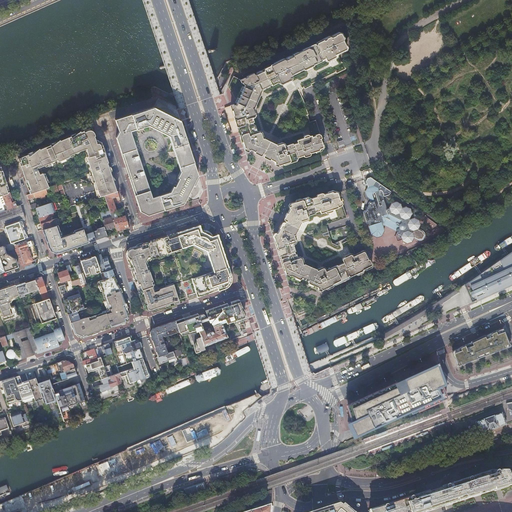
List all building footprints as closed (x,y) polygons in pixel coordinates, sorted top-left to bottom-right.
[(234,104),(231,105),(231,107),(229,108),(233,119),(237,132),(239,131),(241,135),(242,140),(244,147),(243,148),(244,150),(247,151),(249,150),(248,149),(250,149),(255,151),(254,152),(260,155),(261,154),(262,153),(263,153),(269,141),(267,140),(265,139),(266,139),(263,137),(261,131),(260,132),(259,131),(256,132),(251,116),(253,115),(254,114),(255,114),(253,107),(259,94),(260,95),(262,90),(261,89),(270,84),(271,85),(275,83),(275,81),(278,80),(280,82),(281,83),(285,81),(285,82),(291,79),(292,77),(290,74),(294,72),(294,73),(299,71),(298,70),(302,68),(304,68),(312,64),(312,63),(317,61),(317,62),(321,60),(321,59),(325,57),(326,60),(327,60),(331,58),(331,59),(336,57),(337,54),(337,53),(343,50),(344,50),(346,49),(347,47),(346,44),(345,45),(342,40),(343,38),(344,37),(341,32),(338,31),(332,34),(331,36),(332,37),(331,37),(329,36),(329,35),(322,38),(323,39),(317,42),(316,44),(315,44),(314,43),(310,45),(309,47),(310,47),(309,48),(307,47),(307,46),(302,49),(302,50),(298,51),(297,51),(292,53),(293,54),(293,56),(291,56),(291,55),(290,55),(286,57),(285,58),(286,59),(285,60),(284,59),(283,59),(283,58),(274,62),(274,63),(271,65),(270,66),(271,67),(270,67),(269,66),(268,66),(264,68),(263,69),(264,70),(262,71),(261,70),(260,70),(256,72),(255,73),(256,74),(255,74),(253,73),(253,72),(246,75),(247,76),(241,79),(243,83),(245,84),(244,86),(242,86),(240,90),(242,91),(239,97),(237,97),(235,102),(237,102),(236,105),(234,104)] [(180,120),(179,120),(167,114),(154,107),(151,108),(158,130),(169,136),(173,147),(174,152),(180,170),(180,171),(179,175),(196,169),(187,141),(182,126),(180,120)] [(127,116),(132,131),(137,129),(140,128),(148,125),(151,127),(154,128),(158,130),(151,108),(127,116)] [(123,160),(138,154),(130,131),(132,131),(127,116),(115,119),(119,132),(116,137),(123,160)] [(30,193),(47,188),(46,185),(47,184),(47,182),(43,174),(43,173),(40,174),(37,168),(38,167),(38,168),(52,162),(51,160),(56,158),(58,162),(59,161),(66,159),(70,157),(69,155),(74,153),(73,153),(77,152),(80,150),(81,150),(86,149),(88,157),(87,157),(91,169),(91,170),(91,171),(92,174),(92,175),(93,182),(94,186),(95,189),(97,198),(104,195),(117,191),(115,191),(113,185),(114,184),(114,183),(115,183),(114,181),(114,180),(113,180),(112,180),(110,174),(111,174),(111,173),(110,172),(110,170),(108,169),(107,167),(106,163),(107,163),(106,159),(107,159),(106,155),(105,153),(104,152),(103,152),(102,148),(101,146),(100,144),(98,143),(97,144),(96,140),(97,140),(95,139),(94,136),(92,129),(84,132),(84,130),(76,133),(77,135),(71,138),(71,136),(67,138),(67,139),(61,142),(60,140),(56,142),(57,144),(50,147),(49,145),(46,146),(47,148),(41,151),(40,149),(36,151),(36,153),(29,156),(28,154),(25,156),(25,157),(23,158),(22,159),(21,159),(21,160),(21,161),(21,162),(23,168),(22,169),(26,181),(27,180),(30,189),(29,189),(30,193)] [(287,144),(288,145),(284,146),(283,143),(282,143),(281,142),(275,143),(273,142),(273,143),(269,141),(263,153),(264,154),(263,155),(263,156),(269,159),(270,158),(274,161),(275,164),(277,165),(283,163),(283,164),(285,164),(289,163),(289,162),(289,161),(291,160),(291,162),(296,160),(297,158),(297,157),(303,155),(303,156),(305,156),(309,155),(310,153),(315,151),(315,152),(321,150),(322,148),(322,147),(323,146),(319,135),(318,134),(312,136),(311,136),(310,135),(309,135),(309,134),(307,134),(304,135),(303,136),(303,137),(297,139),(297,140),(297,142),(292,144),(292,142),(287,144)] [(151,214),(158,212),(154,197),(152,198),(143,170),(141,164),(138,154),(123,160),(124,164),(127,163),(129,163),(130,167),(132,170),(133,174),(128,175),(140,211),(148,215),(151,214)] [(170,191),(171,193),(193,186),(193,185),(196,179),(198,175),(196,170),(196,169),(179,175),(177,177),(179,178),(178,180),(177,182),(175,187),(173,186),(170,191)] [(4,183),(0,184),(0,196),(2,195),(10,193),(9,192),(10,192),(8,187),(6,188),(4,183)] [(58,191),(63,189),(61,183),(51,187),(53,194),(58,192),(58,191)] [(368,206),(366,209),(364,210),(363,212),(366,222),(368,222),(369,222),(370,225),(369,226),(371,234),(377,237),(381,235),(384,230),(383,225),(382,223),(384,222),(397,229),(396,230),(397,231),(395,236),(396,240),(398,240),(402,239),(403,240),(407,242),(411,241),(413,237),(412,232),(413,230),(418,228),(420,224),(418,220),(414,218),(410,219),(409,217),(411,213),(410,208),(406,206),(401,208),(400,204),(396,201),(392,203),(389,207),(390,207),(387,208),(383,197),(384,195),(382,190),(381,189),(379,190),(378,187),(373,185),(368,187),(366,191),(367,196),(369,197),(370,201),(369,201),(369,203),(369,204),(368,206)] [(171,193),(175,206),(183,204),(185,200),(191,190),(193,186),(171,193)] [(33,193),(30,194),(26,195),(28,199),(35,197),(35,198),(39,196),(40,196),(41,197),(41,198),(45,197),(45,194),(48,194),(47,191),(49,190),(48,189),(46,190),(46,189),(33,193)] [(340,203),(337,192),(336,191),(335,191),(333,189),(327,191),(328,192),(323,194),(323,193),(322,192),(317,194),(316,195),(317,196),(310,198),(310,197),(308,196),(303,197),(303,199),(302,199),(301,198),(300,197),(296,199),(295,200),(296,201),(289,203),(289,205),(290,208),(287,213),(286,212),(284,218),(284,219),(285,220),(285,221),(297,227),(299,224),(301,222),(307,219),(306,218),(307,217),(306,214),(319,210),(320,211),(321,212),(325,211),(325,212),(326,213),(332,211),(332,210),(332,209),(337,207),(337,206),(337,205),(340,204),(340,203)] [(64,194),(63,190),(60,192),(61,195),(55,197),(56,200),(64,197),(64,194)] [(119,196),(117,191),(104,195),(109,210),(115,227),(116,231),(129,227),(127,221),(125,215),(122,216),(120,213),(117,214),(118,217),(116,218),(113,211),(115,210),(116,211),(112,198),(119,196)] [(154,197),(158,212),(166,210),(175,206),(171,193),(170,191),(170,192),(163,194),(159,195),(156,196),(154,197)] [(11,196),(10,193),(2,195),(5,204),(3,205),(5,210),(16,206),(15,201),(14,202),(11,202),(10,198),(11,198),(11,196)] [(54,210),(51,202),(46,204),(36,208),(36,209),(39,216),(39,217),(52,213),(55,212),(54,210)] [(75,204),(81,221),(89,219),(84,202),(75,204)] [(23,212),(21,205),(16,206),(5,210),(0,211),(0,227),(22,220),(25,219),(23,212)] [(115,227),(109,210),(100,213),(101,215),(104,226),(105,230),(115,227)] [(39,217),(41,223),(51,220),(50,216),(53,215),(52,213),(39,217)] [(43,229),(49,227),(56,225),(57,225),(58,224),(59,224),(57,218),(56,218),(54,219),(51,220),(41,223),(40,223),(42,229),(43,229)] [(89,219),(81,221),(83,227),(84,232),(92,229),(89,219)] [(25,229),(22,220),(0,227),(0,237),(0,236),(0,234),(6,232),(4,230),(12,228),(13,227),(14,227),(16,232),(25,229)] [(277,232),(276,233),(275,232),(273,232),(273,233),(272,235),(273,237),(274,236),(276,243),(277,247),(278,249),(280,255),(281,258),(283,266),(286,275),(287,275),(288,275),(291,275),(295,276),(299,278),(301,278),(301,277),(308,280),(308,281),(308,282),(313,284),(317,286),(318,289),(320,289),(321,289),(325,287),(332,284),(332,283),(333,282),(339,279),(341,278),(347,276),(348,275),(350,275),(355,273),(362,270),(362,269),(364,268),(370,265),(371,263),(369,259),(367,258),(366,254),(364,251),(363,251),(361,252),(355,255),(352,256),(351,254),(350,254),(345,256),(342,257),(342,259),(342,260),(343,262),(337,265),(329,269),(325,270),(324,267),(322,267),(317,270),(316,268),(313,267),(313,268),(306,265),(307,264),(304,263),(303,264),(301,258),(300,257),(296,258),(291,242),(294,242),(294,241),(295,240),(293,234),(294,234),(296,231),(295,231),(297,227),(285,221),(284,222),(283,224),(281,225),(280,228),(277,232)] [(58,253),(64,251),(64,250),(69,248),(65,236),(63,236),(62,237),(60,232),(57,225),(56,225),(49,227),(58,253)] [(176,232),(181,247),(193,243),(206,250),(209,260),(224,255),(217,234),(212,236),(210,233),(209,232),(207,231),(206,230),(204,230),(202,230),(201,230),(199,225),(187,229),(176,232)] [(93,231),(96,240),(100,238),(108,236),(105,230),(104,226),(97,228),(97,230),(93,231)] [(57,253),(58,253),(49,227),(43,229),(42,229),(44,233),(47,244),(49,248),(49,249),(50,250),(50,251),(55,253),(56,253),(57,253)] [(83,227),(78,229),(83,243),(83,244),(84,244),(86,243),(88,242),(85,234),(84,232),(83,227)] [(422,230),(418,228),(413,230),(412,232),(413,237),(417,239),(418,239),(418,240),(419,240),(420,240),(421,239),(422,239),(423,239),(423,238),(424,237),(424,236),(425,236),(425,235),(425,234),(424,233),(424,232),(424,231),(423,231),(423,230),(422,230)] [(27,237),(25,229),(16,232),(17,234),(15,235),(14,235),(17,241),(27,237)] [(83,243),(78,229),(74,230),(74,231),(75,232),(74,232),(78,245),(83,243)] [(96,240),(93,231),(85,234),(88,242),(91,241),(96,240)] [(75,247),(77,246),(78,245),(74,232),(70,234),(65,236),(69,248),(72,247),(72,248),(75,247)] [(181,247),(176,232),(176,233),(166,236),(171,250),(176,249),(178,248),(180,247),(181,247)] [(497,251),(498,251),(499,251),(500,250),(511,242),(511,235),(502,242),(497,245),(495,246),(495,247),(495,248),(496,250),(497,251)] [(31,236),(27,237),(17,241),(14,242),(15,246),(16,248),(15,248),(16,251),(17,253),(18,253),(21,264),(26,262),(36,259),(38,255),(31,236)] [(171,250),(166,236),(156,239),(147,242),(152,257),(171,250)] [(13,242),(6,245),(8,251),(15,248),(14,246),(13,242)] [(149,269),(148,269),(147,267),(145,262),(145,261),(147,258),(151,257),(152,257),(147,242),(143,243),(139,244),(136,245),(132,247),(130,248),(129,249),(129,250),(128,251),(127,253),(127,254),(126,254),(126,256),(129,266),(132,275),(133,278),(136,277),(137,280),(134,281),(136,287),(138,291),(153,286),(152,285),(151,282),(151,281),(153,281),(153,280),(149,269)] [(6,253),(3,246),(0,246),(0,259),(1,261),(2,260),(2,262),(6,263),(2,265),(4,271),(18,266),(16,259),(6,253)] [(153,259),(172,252),(171,250),(152,257),(153,259)] [(464,286),(472,302),(511,283),(511,250),(506,254),(463,284),(464,286)] [(487,252),(486,252),(449,276),(448,278),(449,280),(450,282),(452,282),(453,282),(487,258),(489,257),(490,255),(489,254),(488,253),(487,252)] [(101,254),(95,256),(99,269),(100,272),(104,270),(104,272),(112,269),(111,266),(109,267),(109,266),(110,265),(107,257),(102,259),(102,257),(101,254)] [(228,267),(224,255),(209,260),(213,271),(228,267)] [(99,269),(95,256),(88,258),(80,261),(83,267),(84,270),(85,274),(89,273),(87,268),(88,267),(89,266),(90,267),(91,267),(92,265),(93,265),(94,266),(95,270),(99,269)] [(433,257),(431,257),(417,266),(397,279),(396,280),(395,282),(395,283),(396,284),(397,285),(399,285),(400,284),(436,263),(437,261),(437,258),(435,257),(433,257)] [(79,265),(74,266),(77,274),(81,287),(86,285),(79,265)] [(228,267),(213,271),(205,274),(191,278),(195,290),(231,277),(231,276),(228,267)] [(70,276),(68,272),(67,269),(58,273),(61,283),(64,282),(64,281),(67,280),(67,281),(69,285),(65,287),(65,284),(60,286),(58,287),(61,294),(74,289),(73,286),(70,276)] [(112,269),(104,272),(105,277),(102,278),(103,280),(114,276),(112,269)] [(101,273),(100,272),(87,276),(89,281),(90,284),(91,284),(97,282),(96,279),(102,277),(101,273)] [(81,287),(77,274),(70,276),(73,286),(78,284),(79,288),(81,287)] [(39,279),(35,280),(37,286),(39,291),(42,301),(49,298),(41,276),(38,278),(39,279)] [(115,279),(114,276),(103,280),(99,281),(100,285),(102,290),(101,290),(101,291),(105,301),(106,301),(107,300),(108,300),(121,296),(120,292),(119,290),(120,288),(118,284),(117,285),(116,282),(115,279)] [(29,279),(24,280),(27,289),(37,286),(35,280),(34,277),(29,279)] [(231,277),(195,290),(196,293),(197,296),(197,297),(220,289),(225,288),(228,286),(229,284),(231,281),(231,279),(231,277)] [(24,295),(28,293),(25,283),(22,284),(22,283),(20,284),(15,285),(19,295),(20,298),(25,296),(24,295)] [(164,308),(169,307),(178,304),(179,303),(179,302),(175,290),(173,284),(165,287),(163,288),(154,291),(153,291),(152,287),(153,286),(138,291),(138,292),(140,292),(141,296),(140,297),(144,309),(146,308),(146,309),(146,310),(148,310),(147,311),(148,311),(149,311),(150,311),(151,311),(152,313),(157,311),(159,310),(159,309),(163,307),(164,308)] [(107,300),(106,301),(109,311),(108,312),(113,326),(121,324),(126,322),(129,316),(128,312),(127,312),(125,307),(124,304),(125,304),(125,303),(124,299),(123,300),(121,296),(108,300),(107,300)] [(421,296),(419,296),(387,316),(384,318),(383,319),(382,320),(382,321),(383,324),(385,324),(386,323),(390,321),(423,301),(424,299),(424,298),(423,297),(422,296),(421,296)] [(56,318),(49,298),(42,301),(35,303),(42,323),(44,322),(45,322),(46,321),(50,320),(56,318)] [(371,298),(370,298),(356,305),(346,310),(345,312),(345,313),(345,314),(347,315),(348,315),(350,314),(373,302),(374,301),(374,300),(373,298),(372,298),(371,298)] [(242,317),(244,316),(244,314),(241,308),(240,306),(241,306),(239,299),(230,302),(231,304),(228,305),(227,303),(223,304),(207,310),(205,311),(206,312),(208,317),(200,320),(198,315),(197,313),(193,315),(190,316),(185,317),(184,318),(183,318),(175,321),(179,331),(179,332),(180,332),(184,331),(185,333),(188,332),(190,331),(195,329),(196,332),(198,331),(203,329),(201,322),(208,319),(209,322),(211,321),(213,326),(221,323),(232,319),(239,331),(241,330),(245,329),(242,317)] [(80,319),(77,311),(72,312),(70,313),(68,314),(69,318),(70,322),(80,319)] [(113,326),(108,312),(105,313),(105,314),(99,316),(99,315),(96,316),(92,317),(91,319),(89,320),(88,317),(82,319),(84,325),(87,333),(88,336),(92,334),(93,332),(95,332),(97,332),(104,330),(104,329),(104,328),(103,328),(102,325),(107,323),(110,322),(111,327),(113,326)] [(20,317),(9,321),(10,323),(11,327),(22,323),(20,317)] [(57,318),(56,318),(50,320),(54,332),(34,339),(35,342),(39,353),(38,350),(44,347),(45,350),(46,350),(45,347),(51,345),(52,348),(51,345),(58,343),(59,346),(58,343),(63,341),(64,339),(57,318)] [(80,319),(70,322),(72,325),(73,329),(75,328),(82,326),(84,325),(82,319),(80,319)] [(179,331),(175,321),(163,325),(153,328),(150,334),(158,356),(165,354),(168,353),(165,346),(168,345),(166,342),(164,342),(164,340),(164,339),(163,339),(162,336),(164,336),(165,336),(168,335),(169,336),(173,334),(172,333),(179,331)] [(198,331),(201,337),(204,345),(215,340),(226,336),(221,323),(213,326),(215,332),(213,333),(212,331),(207,333),(206,335),(205,335),(203,329),(198,331)] [(332,343),(332,344),(332,345),(333,347),(334,348),(335,348),(345,344),(376,330),(377,330),(378,328),(378,327),(377,325),(376,324),(375,324),(333,342),(332,343)] [(87,333),(84,325),(82,326),(75,328),(73,329),(74,334),(82,338),(83,337),(83,336),(84,335),(85,337),(88,336),(87,333)] [(7,332),(6,327),(0,329),(0,336),(0,337),(8,334),(7,332)] [(30,327),(25,329),(34,355),(39,353),(35,342),(34,339),(30,327)] [(502,328),(452,351),(457,365),(509,346),(504,332),(502,328)] [(25,329),(18,331),(27,357),(34,355),(25,329)] [(18,331),(13,333),(12,333),(21,359),(27,357),(18,331)] [(7,340),(5,336),(0,337),(1,340),(3,346),(8,345),(7,340)] [(132,340),(131,336),(119,340),(115,341),(113,342),(114,347),(116,346),(120,345),(121,346),(122,351),(126,353),(139,348),(142,348),(139,341),(135,343),(133,343),(132,341),(134,340),(135,340),(135,339),(132,340)] [(204,345),(201,337),(198,338),(197,339),(197,340),(196,340),(196,341),(196,342),(195,343),(195,344),(194,344),(194,345),(194,346),(194,347),(194,348),(194,349),(194,350),(195,350),(195,351),(195,352),(204,350),(204,349),(203,348),(202,345),(203,344),(203,345),(204,345)] [(108,354),(112,353),(109,343),(103,345),(106,355),(108,354)] [(98,367),(102,379),(108,377),(101,357),(97,347),(94,348),(98,359),(98,360),(87,364),(89,371),(94,369),(95,369),(98,367)] [(83,362),(84,364),(98,359),(94,348),(87,351),(84,352),(84,354),(87,353),(88,356),(92,354),(94,357),(92,358),(91,356),(88,357),(89,359),(83,361),(83,362)] [(122,351),(123,354),(125,358),(125,359),(129,358),(129,357),(141,353),(139,348),(126,353),(122,351)] [(13,358),(15,358),(16,357),(16,355),(17,354),(16,352),(16,351),(15,350),(13,349),(11,349),(10,349),(8,350),(7,352),(7,353),(7,355),(8,356),(9,358),(10,358),(12,359),(13,358)] [(180,349),(176,350),(168,353),(165,354),(165,355),(159,357),(160,362),(161,362),(158,364),(159,367),(169,364),(167,360),(169,359),(175,357),(176,360),(179,359),(181,367),(190,365),(188,360),(187,357),(187,355),(182,356),(181,354),(181,353),(180,349)] [(76,375),(77,375),(73,363),(69,361),(65,359),(57,362),(61,372),(59,373),(60,375),(65,373),(67,378),(70,377),(76,375)] [(144,360),(134,364),(137,372),(141,371),(143,371),(147,369),(144,360)] [(346,404),(353,420),(348,422),(354,435),(409,410),(411,413),(446,397),(443,391),(440,385),(444,383),(436,363),(402,378),(404,382),(398,385),(396,381),(346,404)] [(121,377),(119,373),(114,375),(110,376),(111,380),(109,380),(111,386),(121,383),(119,378),(121,377)] [(15,379),(22,399),(23,399),(24,401),(29,399),(34,397),(29,382),(22,384),(22,382),(19,375),(14,377),(15,379)] [(82,384),(78,375),(77,375),(76,375),(70,377),(67,378),(62,380),(53,383),(51,384),(61,414),(69,411),(65,398),(63,399),(63,400),(61,401),(60,397),(63,396),(62,392),(60,393),(58,387),(73,382),(75,387),(82,384)] [(19,400),(22,399),(15,379),(14,377),(1,382),(2,385),(2,386),(3,390),(3,391),(4,392),(4,393),(7,401),(8,404),(19,400)] [(42,398),(35,377),(28,380),(29,382),(34,397),(35,401),(42,398)] [(55,400),(48,380),(38,383),(45,403),(55,400)] [(479,419),(478,421),(491,417),(498,414),(502,424),(511,420),(511,402),(511,403),(510,403),(509,403),(508,403),(507,403),(506,403),(508,410),(502,413),(501,411),(479,419)] [(30,425),(26,411),(17,414),(13,415),(10,416),(14,426),(22,423),(23,427),(30,425)] [(478,421),(471,423),(475,436),(485,433),(492,430),(499,428),(502,426),(502,424),(498,414),(491,417),(478,421)] [(511,511),(511,469),(508,469),(508,471),(509,475),(511,474),(511,476),(510,477),(511,482),(511,483),(511,484),(501,487),(495,489),(494,487),(480,492),(473,494),(451,501),(449,502),(445,503),(441,504),(433,507),(429,508),(423,510),(418,511),(417,511),(370,511),(370,509),(361,511),(511,511)] [(416,493),(404,497),(393,501),(369,508),(370,509),(370,511),(417,511),(418,511),(423,510),(429,508),(433,507),(441,504),(445,503),(449,502),(451,501),(473,494),(480,492),(494,487),(495,489),(501,487),(511,484),(510,482),(511,482),(510,477),(509,475),(508,471),(507,471),(506,471),(506,469),(492,469),(488,470),(450,482),(441,486),(434,489),(430,490),(429,490),(418,494),(418,493),(416,493)] [(270,502),(271,491),(269,491),(250,503),(252,507),(259,505),(263,504),(270,502)] [(354,511),(343,502),(343,503),(342,503),(340,501),(330,504),(332,511),(354,511)]
